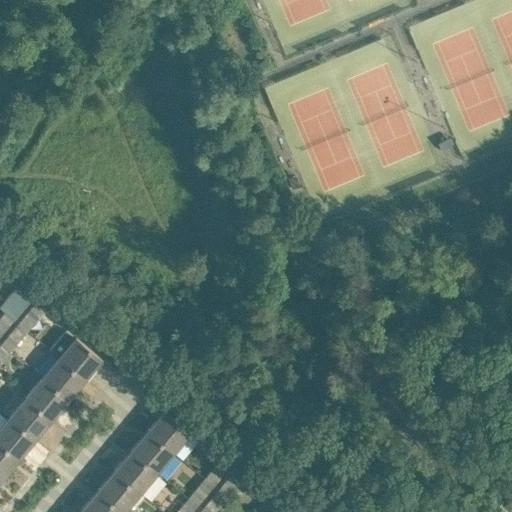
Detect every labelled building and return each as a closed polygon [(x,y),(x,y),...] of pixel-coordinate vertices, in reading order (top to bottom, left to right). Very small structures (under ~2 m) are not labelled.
[(32,306),(18,323),(27,330),(37,318),(41,313),(32,306)] [(0,316),(0,334),(11,322),(2,314),(0,316)] [(1,343),(10,350),(24,333),(15,326),(1,343)] [(85,378),(102,358),(75,335),(58,356),(85,378)] [(69,398),(85,378),(58,356),(41,376),(69,398)] [(52,418),(69,398),(41,376),(25,396),(52,418)] [(35,438),(52,418),(25,396),(8,416),(35,438)] [(174,452),(190,432),(163,409),(147,429),(174,452)] [(0,443),(18,458),(35,438),(8,416),(0,425),(0,443)] [(157,472),(174,452),(147,429),(130,449),(157,472)] [(0,477),(2,479),(18,458),(0,443),(0,477)] [(140,492),(157,472),(130,449),(113,469),(140,492)] [(227,468),(218,461),(204,478),(213,485),(227,468)] [(124,511),(140,492),(113,469),(96,489),(124,511)] [(227,497),(241,480),(232,472),(218,489),(227,497)] [(187,498),(196,505),(211,488),(202,481),(187,498)] [(82,511),(123,511),(124,511),(96,489),(80,510),(82,511)] [(201,509),(204,511),(213,511),(224,500),(215,492),(201,509)] [(175,511),(190,511),(194,508),(185,501),(175,511)]
